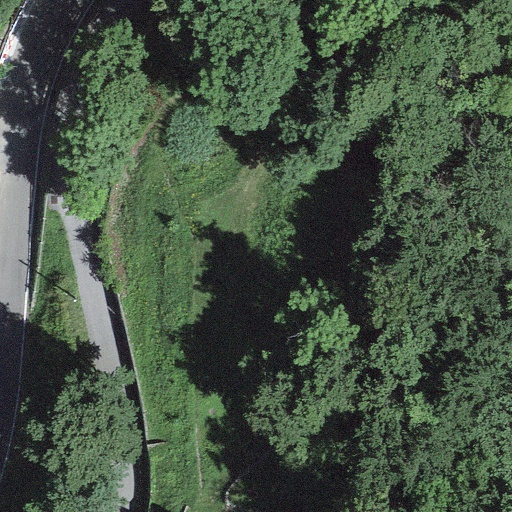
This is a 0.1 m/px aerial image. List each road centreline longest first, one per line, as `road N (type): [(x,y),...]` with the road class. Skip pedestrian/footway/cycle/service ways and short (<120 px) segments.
road 1 (unclassified): [(124,511),(123,433),(74,211),(71,140),(88,67),(127,0)]
road 2 (tertiary): [(63,0),(20,102),(0,322)]
